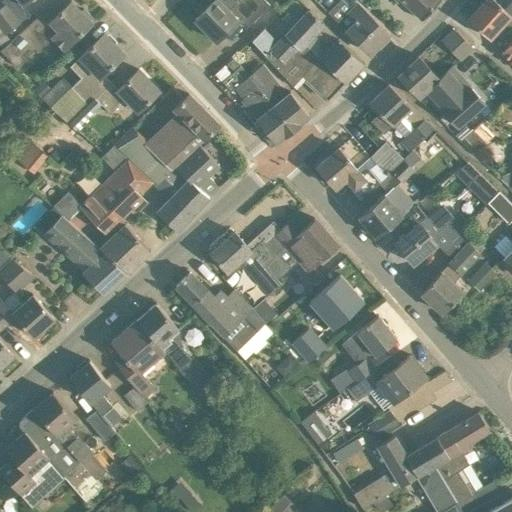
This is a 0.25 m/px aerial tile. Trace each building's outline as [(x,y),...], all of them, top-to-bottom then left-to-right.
[(12,13),(22,6),(28,1),(30,0),(3,0),(1,1),(4,6),(0,8),(0,28),(5,34),(20,23),(12,13)] [(264,0),(215,0),(195,20),(216,41),(241,16),(250,25),(269,6),(264,0)] [(399,0),(422,21),(440,0),(441,0),(440,0),(399,0)] [(511,0),(504,9),(493,0),(486,0),(469,19),(478,27),(477,28),(489,39),(509,16),(511,19),(511,0)] [(37,52),(51,38),(63,51),(70,43),(91,23),(89,20),(91,18),(83,9),(80,12),(71,2),(45,26),(37,17),(0,51),(16,67),(35,49),(37,52)] [(372,54),(373,53),(391,34),(377,20),(368,12),(360,4),(341,23),(372,54)] [(309,10),(286,35),(299,47),(322,23),(309,10)] [(277,44),(265,56),(293,86),(302,76),(313,86),(328,100),(364,63),(322,23),(299,47),(286,35),(277,44)] [(265,56),(277,44),(264,29),(251,41),(265,56)] [(442,40),(456,55),(461,60),(473,48),(454,29),(442,40)] [(68,124),(94,98),(104,88),(111,82),(103,74),(123,55),(103,34),(80,56),(91,68),(81,78),(71,87),(51,106),(68,124)] [(511,39),(501,52),(511,62),(511,39)] [(418,98),(426,91),(439,79),(438,78),(418,56),(397,76),(418,98)] [(293,130),(248,76),(233,58),(227,64),(234,71),(222,82),(231,92),(235,88),(251,108),(248,110),(276,143),(293,130)] [(248,76),(293,130),(309,116),(290,91),(282,97),(270,82),(274,79),(262,65),(248,76)] [(138,70),(118,89),(111,82),(104,88),(94,98),(110,114),(128,97),(140,109),(158,91),(138,70)] [(470,87),(466,91),(447,70),(438,78),(439,79),(426,91),(444,110),(443,111),(457,127),(484,103),(470,87)] [(411,150),(418,143),(433,128),(388,84),(369,103),(379,113),(370,121),(383,134),(401,116),(414,129),(401,142),(410,151),(411,150)] [(174,108),(178,112),(161,129),(148,142),(132,126),(113,145),(151,180),(155,184),(182,160),(181,158),(203,137),(204,138),(218,125),(188,94),(174,108)] [(464,139),(476,152),(494,135),(481,122),(464,139)] [(370,157),(370,158),(376,164),(387,176),(391,172),(403,159),(392,148),(391,148),(385,142),(370,157)] [(16,161),(33,175),(48,156),(30,143),(16,161)] [(105,231),(114,222),(129,207),(133,211),(144,201),(137,194),(151,180),(113,145),(101,158),(114,171),(79,204),(105,231)] [(156,212),(176,231),(177,232),(209,197),(208,197),(218,188),(207,175),(218,165),(200,145),(176,168),(188,179),(156,212)] [(380,183),(381,181),(387,176),(376,164),(362,176),(356,170),(357,170),(338,148),(316,166),(335,188),(347,178),(352,184),(363,198),(380,183)] [(419,158),(412,151),(403,159),(410,166),(419,158)] [(410,166),(403,159),(391,172),(400,181),(413,169),(410,166)] [(511,171),(499,178),(510,188),(509,188),(511,190),(511,171)] [(389,189),(394,197),(409,188),(404,180),(389,189)] [(396,201),(388,192),(387,192),(358,216),(376,237),(402,216),(392,204),(396,201)] [(508,224),(511,220),(511,205),(499,192),(487,203),(508,224)] [(404,234),(395,242),(413,264),(428,251),(436,244),(443,251),(465,228),(466,227),(457,216),(451,221),(439,207),(430,215),(429,214),(410,230),(404,234)] [(105,252),(99,248),(64,216),(48,234),(64,249),(66,247),(88,267),(83,272),(104,294),(127,273),(105,252)] [(275,256),(286,246),(308,271),(327,255),(338,245),(314,218),(299,232),(289,221),(265,243),(275,256)] [(111,237),(99,248),(105,252),(127,273),(150,251),(125,224),(120,228),(114,222),(105,231),(111,237)] [(484,247),(465,228),(443,251),(452,260),(421,293),(443,313),(462,293),(452,283),(480,253),(484,247)] [(231,275),(243,264),(248,271),(252,268),(265,283),(274,276),(266,266),(275,256),(265,243),(262,240),(251,250),(235,232),(211,253),(231,275)] [(0,268),(0,275),(17,294),(35,277),(11,258),(0,268)] [(485,259),(469,278),(482,288),(497,269),(485,259)] [(342,271),(315,295),(339,321),(366,297),(342,271)] [(222,336),(237,351),(264,324),(251,309),(234,290),(226,298),(220,292),(213,300),(205,292),(207,290),(190,272),(176,285),(192,303),(211,323),(212,321),(224,334),(222,336)] [(0,321),(4,325),(14,316),(33,337),(54,318),(33,294),(22,304),(20,302),(11,310),(3,301),(0,298),(0,321)] [(190,359),(180,347),(178,329),(156,303),(137,319),(166,352),(204,396),(217,385),(193,356),(190,359)] [(357,331),(343,342),(353,354),(366,344),(373,353),(376,356),(381,351),(397,339),(378,315),(362,327),(357,331)] [(114,362),(135,386),(145,397),(155,389),(142,373),(166,352),(137,319),(110,342),(127,361),(120,367),(115,361),(114,362)] [(0,341),(0,329),(4,325),(0,321),(0,366),(13,355),(0,341)] [(294,339),(308,354),(322,341),(308,326),(294,339)] [(376,368),(356,381),(347,387),(356,401),(381,384),(394,403),(427,377),(410,355),(381,377),(376,368)] [(356,381),(376,368),(368,356),(332,381),(339,393),(347,387),(356,381)] [(69,377),(97,410),(115,431),(120,426),(115,420),(125,412),(117,402),(111,406),(101,393),(110,386),(89,361),(86,363),(84,361),(77,367),(79,369),(69,377)] [(145,397),(135,386),(123,396),(137,413),(149,402),(145,397)] [(33,408),(87,472),(94,480),(105,470),(99,462),(77,437),(76,437),(66,426),(75,418),(52,392),(33,408)] [(99,487),(94,480),(87,472),(33,408),(19,421),(19,426),(24,432),(25,432),(48,458),(47,459),(63,476),(84,500),(99,487)] [(104,440),(115,431),(97,410),(86,418),(104,440)] [(368,425),(376,439),(397,425),(389,412),(368,425)] [(478,412),(436,437),(448,456),(434,465),(446,485),(458,503),(458,504),(462,511),(465,511),(483,502),(477,492),(472,494),(458,472),(470,465),(463,455),(469,451),(465,446),(490,430),(478,412)] [(35,482),(44,493),(63,476),(47,459),(48,458),(25,432),(24,432),(8,446),(5,449),(13,458),(0,469),(0,471),(20,495),(35,482)] [(405,456),(406,455),(394,435),(377,446),(394,477),(385,482),(382,476),(353,494),(363,510),(417,478),(405,456)] [(458,503),(446,485),(434,465),(448,456),(436,437),(406,455),(405,456),(417,478),(418,477),(438,511),(442,511),(457,503),(458,503)] [(283,493),(268,510),(269,511),(294,511),(299,507),(283,493)] [(511,511),(511,497),(504,502),(499,493),(466,511),(462,511),(457,503),(442,511),(511,511)]
